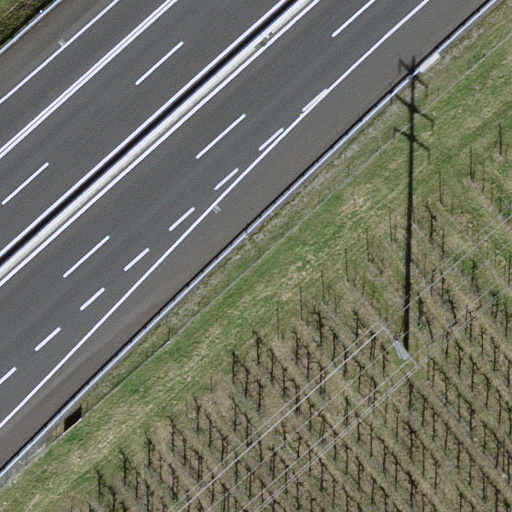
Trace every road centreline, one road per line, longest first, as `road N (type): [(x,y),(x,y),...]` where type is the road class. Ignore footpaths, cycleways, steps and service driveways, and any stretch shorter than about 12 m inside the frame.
road 1 (motorway): [(0,336),(375,0)]
road 2 (motorway): [(228,0),(41,166)]
